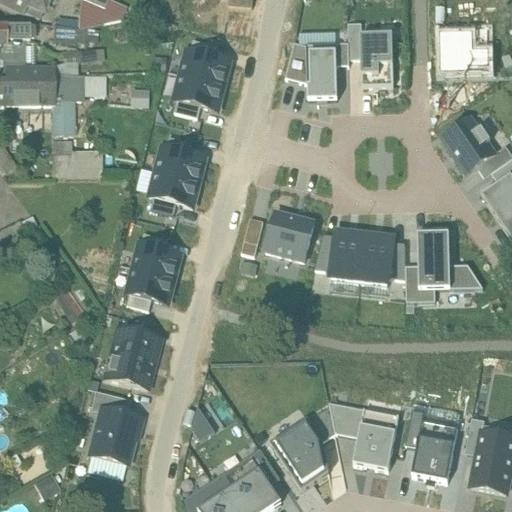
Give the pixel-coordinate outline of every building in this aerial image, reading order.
[(0,0),(0,4),(36,21),(46,0),(0,0)] [(107,2),(104,11),(104,26),(121,22),(125,10),(107,2)] [(104,11),(81,9),(79,24),(78,32),(77,33),(82,33),(87,32),(86,31),(104,26),(104,11)] [(79,24),(57,21),(57,29),(78,32),(79,24)] [(394,39),(361,40),(361,28),(347,28),(348,49),(348,64),(361,64),(362,92),(395,91),(394,39)] [(78,32),(57,29),(55,51),(76,51),(77,33),(78,32)] [(0,32),(0,49),(4,50),(4,44),(15,44),(27,44),(28,33),(0,32)] [(488,33),(441,34),(441,77),(489,77),(488,33)] [(16,65),(15,44),(4,44),(4,50),(4,65),(16,65)] [(348,49),(306,50),(295,47),(285,83),(307,88),(307,105),(338,104),(337,72),(348,71),(348,64),(348,49)] [(61,53),(61,64),(104,63),(103,52),(61,53)] [(188,54),(181,80),(224,91),(231,66),(188,54)] [(54,73),(5,73),(5,86),(0,85),(0,109),(55,109),(55,107),(54,80),(54,73)] [(81,107),(81,80),(54,80),(55,107),(81,107)] [(224,91),(181,80),(175,103),(218,115),(224,91)] [(129,108),(148,110),(150,93),(130,91),(129,108)] [(471,121),(441,142),(467,180),(478,173),(485,182),(491,178),(511,163),(511,160),(505,150),(496,157),(471,121)] [(71,146),(52,146),(52,160),(72,160),(72,156),(71,146)] [(16,170),(0,147),(0,174),(3,178),(16,170)] [(163,153),(157,177),(200,188),(206,164),(163,153)] [(101,155),(72,156),(72,160),(72,180),(102,180),(101,155)] [(72,160),(52,160),(52,180),(72,180),(72,160)] [(511,163),(491,178),(498,189),(481,200),(497,222),(511,211),(511,163)] [(157,177),(150,201),(194,212),(200,188),(157,177)] [(511,211),(497,222),(511,244),(511,211)] [(314,226),(276,217),(267,256),(305,265),(314,226)] [(262,241),(263,224),(251,224),(251,241),(262,241)] [(18,226),(0,234),(0,249),(24,237),(18,226)] [(364,240),(337,237),(331,285),(359,288),(364,240)] [(449,238),(417,238),(418,271),(405,271),(406,306),(435,305),(435,293),(482,292),(468,271),(450,271),(449,238)] [(392,243),(364,240),(359,288),(387,291),(392,243)] [(138,248),(131,273),(174,284),(181,259),(138,248)] [(131,273),(125,299),(168,310),(174,284),(131,273)] [(65,292),(52,301),(70,327),(83,318),(65,292)] [(81,330),(66,340),(75,352),(89,342),(81,330)] [(146,394),(159,346),(117,334),(104,383),(146,394)] [(329,408),(272,447),(301,493),(328,475),(321,444),(334,436),(329,408)] [(398,422),(329,408),(334,436),(335,439),(359,443),(353,469),(388,476),(398,422)] [(187,422),(202,444),(216,435),(202,413),(187,422)] [(138,424),(100,414),(88,460),(126,470),(138,424)] [(424,417),(412,414),(405,450),(418,452),(412,479),(447,486),(457,433),(423,426),(424,417)] [(511,430),(472,422),(465,457),(477,459),(470,493),(506,500),(511,467),(511,430)] [(260,455),(221,480),(241,511),(274,511),(282,508),(270,490),(280,484),(260,455)] [(49,479),(33,488),(43,505),(59,496),(49,479)] [(185,505),(186,511),(241,511),(221,480),(185,505)]
